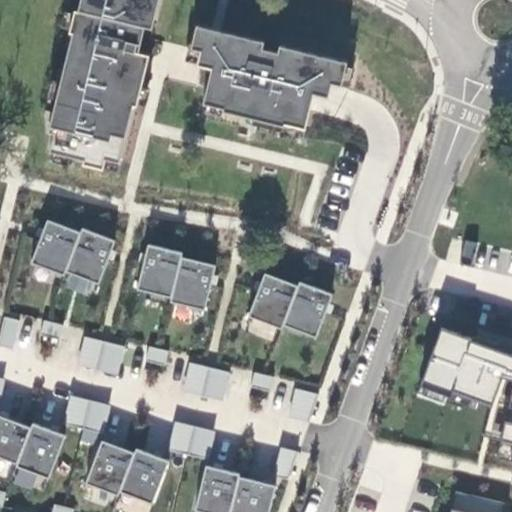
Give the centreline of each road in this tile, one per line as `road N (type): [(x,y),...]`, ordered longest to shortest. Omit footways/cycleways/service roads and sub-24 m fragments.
road 1 (residential): [(481,64),(340,446)]
road 2 (residential): [(0,359),(340,446)]
road 3 (residential): [(340,446),(408,463),(390,511)]
